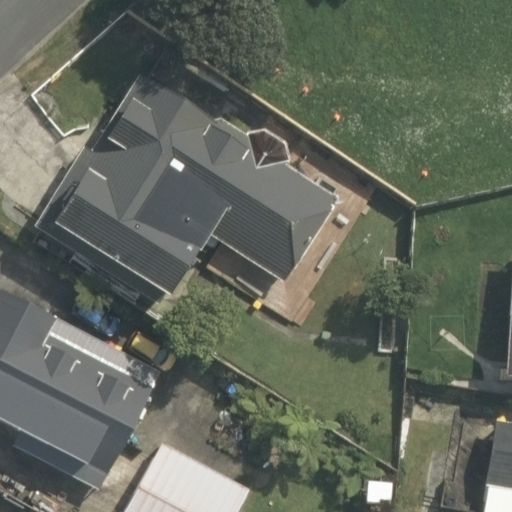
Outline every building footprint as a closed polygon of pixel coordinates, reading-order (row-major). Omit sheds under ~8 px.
[(33,233),(158,309),(208,240),(281,286),(335,201),(283,168),(283,146),(263,135),(242,145),(137,81),(90,156),(83,151),(33,233)] [(511,275),(503,381),(511,381),(511,275)] [(13,452),(99,495),(158,376),(52,323),(51,324),(0,298),(0,427),(20,437),(13,452)] [(511,427),(494,424),(483,490),(511,495),(511,427)] [(124,511),(236,511),(246,495),(160,447),(124,511)]
